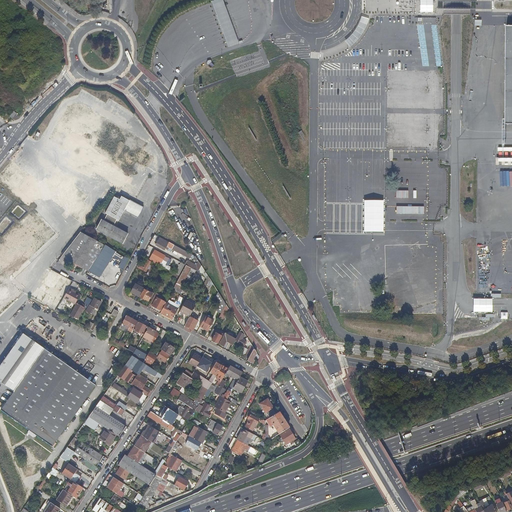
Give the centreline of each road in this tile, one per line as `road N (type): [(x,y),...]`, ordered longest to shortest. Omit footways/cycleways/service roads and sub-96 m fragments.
road 1 (motorway): [(511,405),(203,511)]
road 2 (motorway): [(268,511),(511,429)]
road 3 (primary): [(275,263),(204,149),(127,59)]
road 4 (residential): [(78,511),(188,337)]
road 5 (primary): [(290,360),(341,413),(402,511)]
road 6 (primary): [(511,360),(453,378),(358,360)]
road 7 (primary): [(415,511),(340,386)]
road 8 (residential): [(190,178),(169,197),(115,298)]
road 9 (primary): [(112,76),(153,115),(190,178)]
road 10 (primary): [(190,178),(232,290)]
